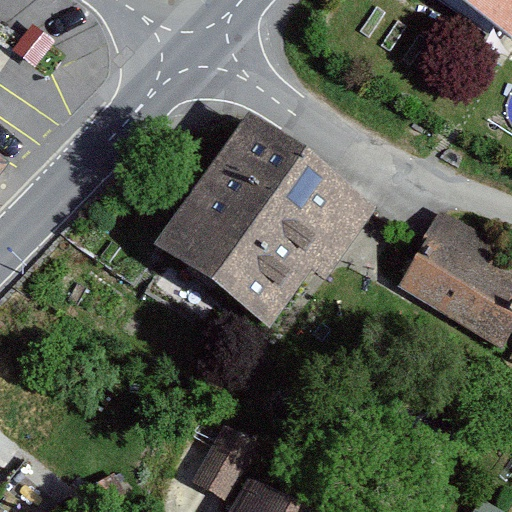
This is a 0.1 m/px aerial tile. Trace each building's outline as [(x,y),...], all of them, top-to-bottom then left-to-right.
[(511,0),(430,0),(511,53),(511,0)] [(378,220),(250,129),(156,261),(269,342),(312,281),(326,292),(378,220)] [(0,189),(9,177),(0,170),(0,189)] [(511,342),(511,295),(429,246),(400,293),(504,356),(511,342)] [(260,452),(226,431),(191,487),(226,508),(260,452)] [(294,511),(250,487),(236,511),(294,511)]
